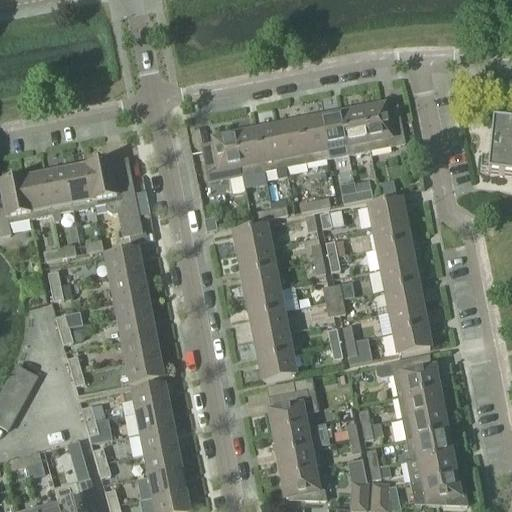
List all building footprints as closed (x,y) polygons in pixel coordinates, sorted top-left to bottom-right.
[(361,115),(369,155),(403,148),(397,117),(384,119),(383,111),(361,115)] [(348,159),(369,155),(361,115),(340,119),(348,159)] [(340,119),(318,123),(326,163),(348,159),(344,140),(340,119)] [(305,168),(326,163),(318,123),(297,127),(305,168)] [(511,126),(507,126),(491,124),(486,177),(511,180),(511,126)] [(284,172),(305,168),(297,127),(276,132),(284,172)] [(263,176),(284,172),(276,132),(255,136),(263,176)] [(241,180),(263,176),(255,136),(234,140),(241,180)] [(207,187),(241,180),(234,140),(212,144),(213,153),(201,156),(207,187)] [(84,170),(93,211),(104,209),(105,215),(109,219),(117,217),(122,241),(127,240),(128,249),(146,246),(144,234),(139,235),(136,220),(148,218),(144,197),(132,199),(130,188),(113,191),(108,165),(84,170)] [(72,216),(93,211),(84,170),(84,172),(64,176),(72,216)] [(51,220),(72,216),(64,176),(43,180),(51,220)] [(30,224),(51,220),(43,180),(22,184),(30,224)] [(8,228),(30,224),(22,184),(22,182),(0,186),(0,197),(2,207),(0,207),(0,241),(10,240),(8,228)] [(392,186),(377,189),(380,202),(394,199),(392,186)] [(355,198),(357,206),(371,204),(369,195),(355,198)] [(342,209),(357,206),(355,198),(341,201),(342,209)] [(313,206),(314,215),(328,212),(327,203),(313,206)] [(371,232),(403,226),(399,204),(367,210),(371,232)] [(300,217),(314,215),(313,206),(298,209),(300,217)] [(270,214),(272,223),(286,220),(284,212),(270,214)] [(257,226),(272,223),(270,214),(256,217),(257,226)] [(330,233),(327,218),(318,220),(321,234),(330,233)] [(315,236),(312,221),(304,223),(307,237),(315,236)] [(375,253),(407,247),(403,226),(371,232),(375,253)] [(236,259),(268,253),(264,231),(232,237),(236,259)] [(356,236),(333,238),(333,248),(357,245),(356,236)] [(101,255),(100,245),(84,248),(86,258),(101,255)] [(327,263),(335,261),(333,247),(324,249),(327,263)] [(380,275),(411,268),(407,247),(375,253),(380,275)] [(312,266),(321,264),(318,250),(309,252),(312,266)] [(58,254),(60,263),(75,260),(73,251),(58,254)] [(241,280),(272,274),(268,253),(236,259),(241,280)] [(44,267),(60,263),(58,254),(42,257),(44,267)] [(108,283),(140,277),(136,255),(104,261),(108,283)] [(335,261),(327,263),(330,277),(338,276),(335,261)] [(321,264),(312,266),(315,280),(324,279),(321,264)] [(384,296),(416,289),(411,268),(380,275),(384,296)] [(245,301),(277,295),(272,274),(241,280),(245,301)] [(46,279),(49,294),(59,292),(56,277),(46,279)] [(112,304),(144,298),(140,277),(108,283),(112,304)] [(348,288),(365,287),(365,277),(347,279),(348,288)] [(388,317),(420,311),(416,289),(384,296),(388,317)] [(332,306),(341,304),(338,290),(329,292),(332,306)] [(62,305),(59,292),(49,294),(52,306),(62,305)] [(324,308),(332,306),(329,292),(321,293),(324,308)] [(245,301),(249,322),(281,316),(277,295),(245,301)] [(116,325),(148,319),(144,298),(112,304),(116,325)] [(332,306),(335,320),(344,319),(341,304),(332,306)] [(327,322),(335,320),(332,306),(324,308),(327,322)] [(392,338),(424,332),(420,311),(388,317),(392,338)] [(253,344),(285,337),(281,316),(249,322),(253,344)] [(120,346),(152,340),(148,319),(116,325),(120,346)] [(63,320),(54,323),(58,337),(68,335),(63,320)] [(344,348),(352,346),(349,332),(341,333),(344,348)] [(424,332),(392,338),(397,360),(428,354),(424,332)] [(58,337),(61,350),(71,348),(68,335),(58,337)] [(329,351),(338,349),(335,335),(326,336),(329,351)] [(257,365),(289,358),(285,337),(253,344),(257,365)] [(125,367),(157,361),(152,340),(120,346),(125,367)] [(352,346),(344,348),(346,362),(355,360),(352,346)] [(338,349),(329,351),(332,365),(341,363),(338,349)] [(289,358),(257,365),(262,387),(293,381),(289,358)] [(157,361),(125,367),(129,389),(161,383),(157,361)] [(396,402),(436,394),(432,372),(423,374),(421,361),(389,368),(396,402)] [(75,362),(66,364),(70,378),(79,376),(75,362)] [(8,381),(29,393),(35,382),(14,371),(8,381)] [(70,378),(73,392),(83,389),(79,376),(70,378)] [(23,403),(29,393),(8,381),(2,392),(23,403)] [(276,414),(267,416),(272,438),(312,430),(309,417),(316,416),(310,383),(291,386),(294,398),(274,402),(276,414)] [(135,418),(167,412),(162,390),(130,396),(135,418)] [(0,404),(18,414),(23,403),(2,392),(0,396),(0,404)] [(400,423),(441,415),(436,394),(396,402),(400,423)] [(0,418),(12,425),(18,414),(0,404),(0,418)] [(84,428),(93,425),(89,412),(80,414),(84,428)] [(139,439),(171,433),(167,412),(135,418),(139,439)] [(360,431),(369,430),(366,415),(357,417),(360,431)] [(404,445),(445,437),(441,415),(400,423),(404,445)] [(0,431),(6,435),(12,425),(0,418),(0,431)] [(93,425),(84,428),(87,442),(97,439),(93,425)] [(348,445),(356,443),(354,429),(345,431),(348,445)] [(276,459),(316,451),(312,430),(272,438),(276,459)] [(369,430),(360,431),(363,446),(372,444),(369,430)] [(143,460),(175,454),(171,433),(139,439),(143,460)] [(408,465),(404,466),(404,467),(449,458),(445,437),(404,445),(408,465)] [(127,443),(106,444),(107,460),(122,459),(124,486),(129,486),(127,443)] [(356,443),(348,445),(351,460),(359,458),(356,443)] [(68,462),(81,458),(77,446),(65,450),(68,462)] [(316,451),(276,459),(280,480),(320,472),(316,451)] [(101,453),(91,456),(96,470),(105,468),(101,453)] [(147,482),(179,476),(175,454),(143,460),(147,482)] [(368,473),(377,471),(374,455),(365,457),(368,473)] [(22,462),(25,472),(40,467),(37,458),(22,462)] [(449,458),(404,467),(408,488),(453,479),(449,458)] [(10,476),(25,472),(22,462),(7,466),(10,476)] [(96,470),(99,483),(109,480),(105,468),(96,470)] [(377,471),(368,473),(371,485),(379,483),(377,471)] [(320,472),(280,480),(285,502),(302,499),(303,505),(324,505),(319,480),(322,479),(320,472)] [(151,503),(183,497),(179,476),(147,482),(151,503)] [(453,479),(408,488),(412,509),(443,504),(444,510),(465,510),(460,485),(455,486),(453,479)] [(75,488),(53,494),(56,505),(57,511),(95,511),(88,484),(75,488)] [(364,511),(366,489),(351,488),(349,511),(364,511)] [(384,511),(386,490),(372,489),(370,511),(384,511)] [(113,495),(103,497),(107,511),(117,510),(113,495)] [(186,511),(183,497),(151,503),(153,511),(186,511)]
